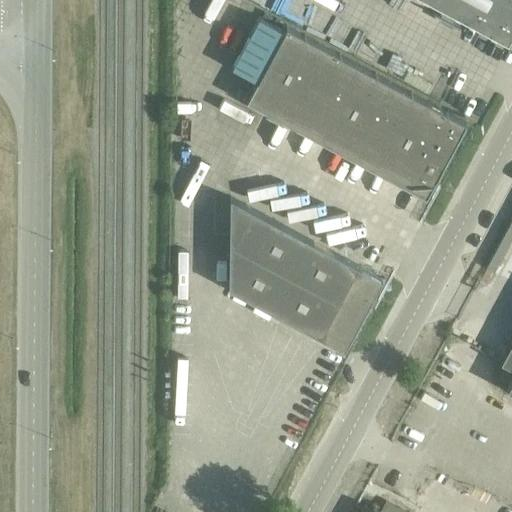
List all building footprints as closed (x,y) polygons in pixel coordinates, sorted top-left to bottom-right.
[(511,34),(511,0),(426,0),(436,5),(451,13),(465,20),(481,29),(508,43),(511,34)] [(451,13),(436,5),(432,11),(462,27),(465,20),(451,13)] [(438,107),(286,25),(284,30),(259,16),(258,17),(232,66),(257,80),(247,98),(265,108),(274,113),(282,117),(319,137),(328,142),(337,147),(388,175),(396,179),(404,183),(426,195),(442,166),(465,122),(438,107)] [(330,250),(230,196),(228,287),(344,348),(367,304),(372,294),(382,277),(330,250)] [(511,215),(487,262),(496,267),(511,238),(511,215)] [(370,299),(367,304),(373,307),(378,297),(372,294),(370,299)] [(511,367),(511,341),(501,361),(511,367)] [(511,353),(506,364),(496,382),(501,385),(507,388),(511,378),(511,353)]
